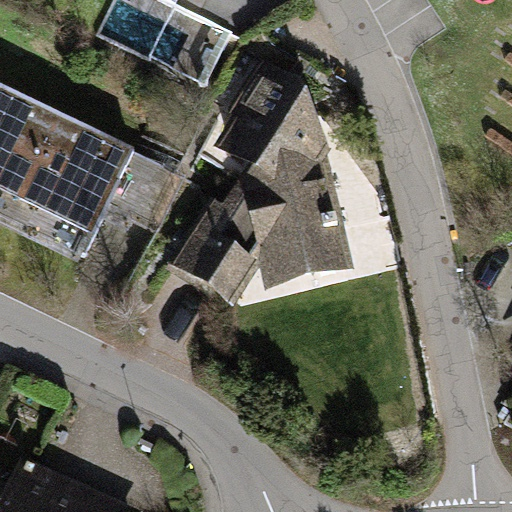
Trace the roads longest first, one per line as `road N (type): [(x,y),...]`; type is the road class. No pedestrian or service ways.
road 1 (residential): [(478,511),(416,177),(367,50),(336,0)]
road 2 (residential): [(272,511),(221,432),(181,402),(0,319)]
